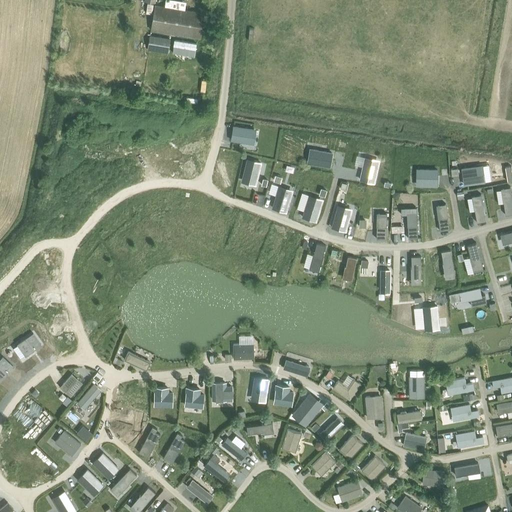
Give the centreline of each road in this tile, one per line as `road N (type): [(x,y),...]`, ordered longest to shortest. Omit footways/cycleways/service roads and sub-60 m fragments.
road 1 (residential): [(385,444),(317,388),(273,368),(114,374)]
road 2 (residential): [(203,188),(358,246),(409,247),(480,230)]
road 3 (track): [(94,360),(66,305),(64,265),(77,229),(118,193),(147,184),(203,188)]
road 4 (residential): [(114,374),(94,360),(51,367),(0,426)]
road 5 (residential): [(334,511),(269,467),(253,474),(222,511)]
road 6 (residential): [(99,432),(198,511)]
